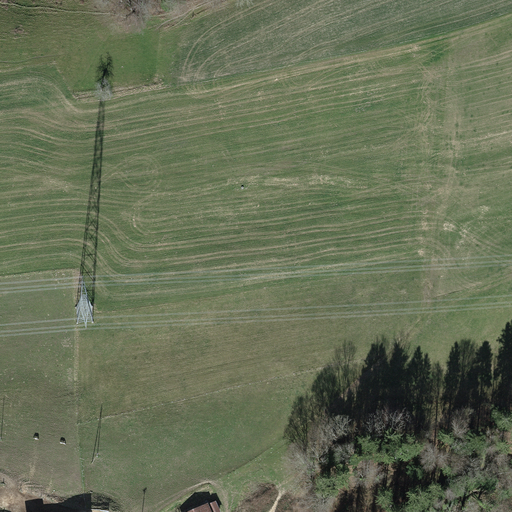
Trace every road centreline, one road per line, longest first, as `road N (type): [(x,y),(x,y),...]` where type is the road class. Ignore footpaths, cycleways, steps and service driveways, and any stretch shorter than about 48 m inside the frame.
road 1 (track): [(426,316),(301,434),(170,511)]
road 2 (track): [(424,125),(441,137),(424,264),(426,316),(511,274)]
